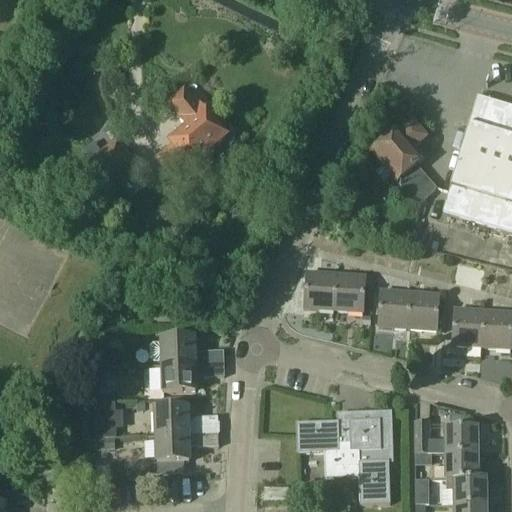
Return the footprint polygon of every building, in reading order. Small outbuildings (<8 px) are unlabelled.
[(172,151),(158,162),(169,175),(182,164),(188,171),(190,174),(193,172),(196,174),(199,175),(201,175),(202,174),(206,173),(207,171),(208,169),(208,167),(208,164),(204,158),(226,139),(206,117),(197,105),(195,107),(184,95),(170,106),(181,119),(178,121),(188,132),(169,148),(172,151)] [(511,110),(506,109),(478,100),(449,197),(443,217),(503,235),(511,237),(511,110)] [(424,162),(414,151),(427,140),(413,124),(401,135),(398,132),(371,155),(384,170),(376,176),(385,186),(392,180),(397,186),(411,202),(418,211),(437,191),(417,168),(424,162)] [(116,143),(95,158),(97,160),(89,166),(101,182),(111,174),(118,183),(136,169),(116,143)] [(304,313),(334,315),(336,278),(307,275),(304,313)] [(336,278),(334,315),(363,317),(366,280),(336,278)] [(378,331),(410,334),(412,296),(380,294),(378,331)] [(437,336),(440,298),(412,296),(410,334),(437,336)] [(452,350),(480,352),(484,315),(454,313),(452,350)] [(511,354),(511,338),(511,316),(484,315),(480,352),(511,354)] [(153,366),(162,365),(162,369),(224,368),(224,355),(203,355),(200,358),(195,358),(194,341),(161,342),(161,346),(152,347),(150,350),(150,363),(153,366)] [(163,397),(196,396),(196,379),(200,379),(204,381),(224,381),(224,368),(162,369),(163,397)] [(159,412),(174,411),(174,404),(155,405),(155,412),(159,412)] [(115,406),(95,407),(96,441),(115,441),(115,406)] [(155,412),(156,439),(218,438),(218,425),(198,425),(195,428),(189,428),(188,411),(159,412),(155,412)] [(360,509),(390,508),(389,467),(394,467),(392,415),(337,417),(337,426),(296,427),(297,457),(324,457),(325,483),(359,481),(360,509)] [(466,419),(450,419),(450,433),(466,433),(466,419)] [(415,443),(415,459),(430,458),(430,444),(430,427),(414,426),(414,433),(415,443)] [(446,444),(430,444),(430,458),(432,458),(446,458),(446,456),(478,456),(478,433),(466,433),(450,433),(446,433),(446,444)] [(157,467),(190,466),(190,449),(195,449),(198,451),(219,451),(218,438),(156,439),(157,467)] [(454,483),(478,483),(478,482),(478,456),(446,456),(446,484),(454,484),(454,483)] [(432,458),(430,458),(415,459),(415,468),(432,468),(432,458)] [(478,482),(478,483),(454,483),(454,484),(446,484),(446,494),(454,494),(454,509),(487,509),(486,483),(486,482),(478,482)] [(416,485),(416,509),(425,509),(425,484),(416,485)] [(264,502),(288,502),(288,491),(264,492),(264,502)]
